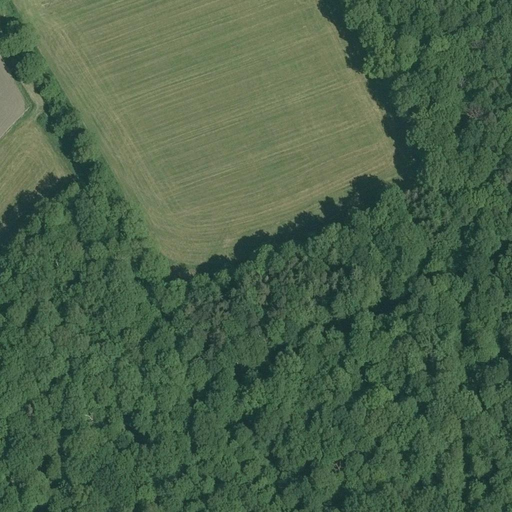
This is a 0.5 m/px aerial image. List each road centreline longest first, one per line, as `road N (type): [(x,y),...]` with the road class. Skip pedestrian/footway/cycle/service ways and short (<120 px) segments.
road 1 (track): [(0,494),(511,256)]
road 2 (track): [(0,25),(198,402)]
road 3 (track): [(327,511),(198,402)]
